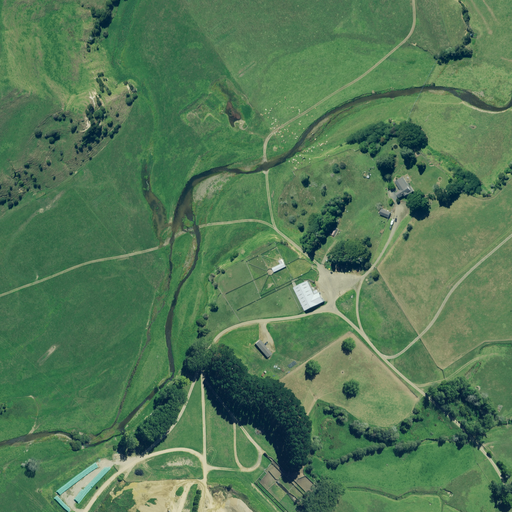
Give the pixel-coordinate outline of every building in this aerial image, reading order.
[(408,184),(405,178),(397,182),(401,191),(397,193),(400,198),(405,195),(406,197),(414,192),(409,184),(408,184)] [(391,212),(383,209),(380,214),(389,218),(391,212)] [(287,267),(285,263),(273,269),(275,272),(287,267)] [(315,295),(308,281),(295,288),(306,311),(325,302),(320,293),(315,295)] [(271,354),(259,340),(255,344),(267,358),(271,354)]
